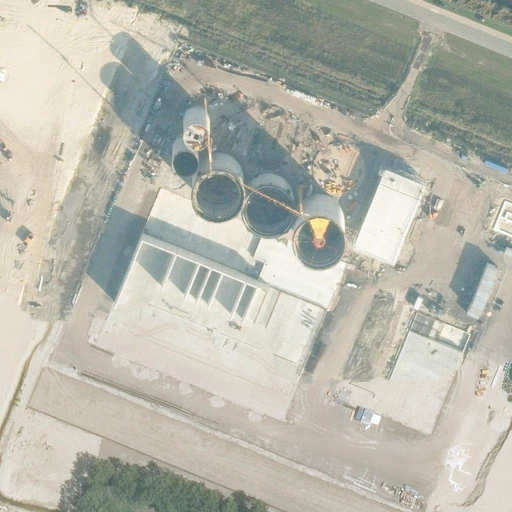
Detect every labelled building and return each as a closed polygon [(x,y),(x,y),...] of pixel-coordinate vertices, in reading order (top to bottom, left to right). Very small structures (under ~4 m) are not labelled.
[(424,180),(384,164),(354,240),(394,256),(424,180)] [(103,338),(285,410),(344,261),(161,189),(103,338)] [(511,200),(492,193),(478,230),(511,242),(511,200)] [(487,261),(466,311),(478,316),(498,266),(493,264),(498,252),(487,248),(482,259),(487,261)] [(418,310),(375,412),(430,435),(472,332),(418,310)] [(351,425),(328,483),(352,493),(375,435),(351,425)]
